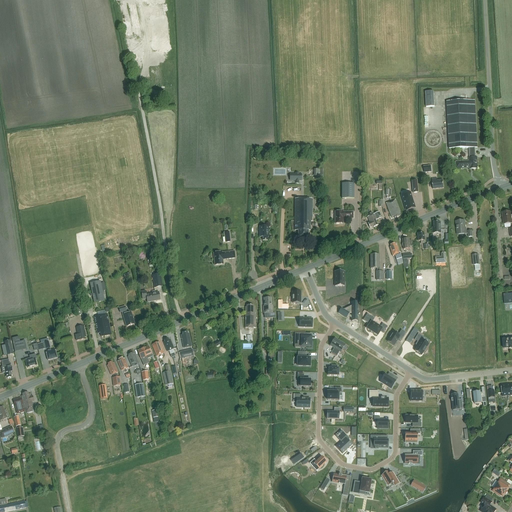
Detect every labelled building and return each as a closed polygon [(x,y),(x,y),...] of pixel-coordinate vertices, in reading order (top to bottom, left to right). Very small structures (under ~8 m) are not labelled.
[(169,15),(152,17),(155,50),(172,48),(169,15)] [(434,106),(433,92),(425,92),(426,107),(434,106)] [(475,148),(477,148),(475,100),(447,102),(449,149),(469,148),(469,162),(456,162),(456,169),(464,169),(464,170),(478,169),(477,158),(475,158),(475,148)] [(289,174),(289,181),(295,181),(295,184),(299,184),(299,181),(301,181),(301,174),(289,174)] [(444,188),(443,180),(437,181),(437,179),(432,179),(433,190),(444,188)] [(354,199),(354,184),(342,184),(341,199),(354,199)] [(410,193),(401,195),(406,211),(415,208),(412,200),(413,200),(412,200),(410,193)] [(311,221),(312,221),(312,199),(295,199),(295,231),(298,231),(298,237),(308,237),(308,231),(310,231),(310,226),(311,226),(311,221)] [(401,216),(395,200),(386,204),(391,217),(394,216),(394,218),(401,216)] [(335,224),(343,224),(343,219),(353,219),(353,212),(343,212),(335,212),(335,224)] [(379,212),(373,215),(372,212),(369,214),(370,216),(367,217),(370,223),(368,224),(370,228),(373,227),(378,226),(376,220),(381,218),(379,212)] [(511,221),(511,212),(502,213),(504,225),(511,223),(511,221)] [(468,234),(469,238),(472,237),(472,231),(466,231),(466,228),(465,228),(465,221),(456,222),(457,235),(468,234)] [(434,228),(432,228),(432,234),(440,233),(440,222),(433,223),(434,228)] [(263,241),(268,241),(268,237),(269,237),(269,226),(260,226),(260,237),(263,237),(263,241)] [(402,246),(403,247),(403,250),(410,249),(410,247),(412,247),(411,241),(409,241),(409,239),(402,240),(403,244),(402,244),(402,246)] [(399,253),(397,245),(395,246),(395,244),(390,245),(391,247),(390,248),(392,256),(395,255),(396,260),(402,258),(400,253),(399,253)] [(222,253),(213,254),(215,266),(223,265),(223,260),(235,258),(234,252),(222,253)] [(446,253),(441,253),(441,257),(435,257),(435,264),(446,263),(446,253)] [(472,255),(473,266),(475,266),(475,271),(480,270),(479,254),(472,255)] [(383,280),(383,272),(379,272),(379,255),(370,255),(371,269),(376,269),(377,272),(376,272),(376,280),(383,280)] [(344,288),(344,273),(335,273),(335,288),(344,288)] [(163,287),(160,274),(152,275),(155,288),(163,287)] [(104,301),(100,282),(90,284),(94,304),(104,301)] [(141,292),(142,300),(147,299),(147,303),(160,300),(159,292),(155,293),(155,291),(152,291),(152,293),(146,295),(145,291),(141,292)] [(301,303),(301,292),(292,292),(292,303),(301,303)] [(264,314),(273,313),(272,306),(271,298),(264,299),(264,306),(263,306),(264,314)] [(358,322),(358,302),(352,302),(352,307),(345,311),(341,308),(338,313),(346,319),(349,314),(352,314),(352,322),(358,322)] [(245,328),(256,328),(256,311),(255,311),(255,307),(254,307),(254,306),(247,306),(247,307),(245,307),(245,328)] [(120,313),(122,312),(126,327),(133,325),(132,323),(134,323),(133,319),(134,317),(133,315),(132,315),(131,312),(127,314),(126,311),(125,307),(119,309),(120,313)] [(111,335),(107,314),(94,317),(97,334),(101,333),(101,337),(111,335)] [(367,315),(364,321),(370,325),(367,329),(377,336),(380,332),(383,334),(386,328),(382,325),(380,328),(372,323),(374,319),(367,315)] [(312,327),(312,319),(300,319),(299,327),(312,327)] [(76,328),(77,333),(78,335),(75,335),(76,341),(85,339),(84,337),(86,337),(84,326),(76,328)] [(391,336),(387,342),(393,346),(397,340),(400,342),(406,333),(401,330),(398,335),(393,332),(391,335),(391,336)] [(181,335),(184,348),(192,347),(189,334),(187,334),(187,332),(183,333),(183,335),(181,335)] [(311,346),(311,340),(310,340),(310,337),(305,337),(306,333),(295,333),(295,339),(297,339),(297,344),(301,344),(301,348),(306,348),(306,346),(311,346)] [(416,348),(413,353),(416,355),(415,356),(418,357),(419,357),(420,357),(422,353),(423,354),(425,351),(424,350),(426,346),(418,341),(420,338),(416,336),(413,342),(416,344),(414,347),(416,348)] [(47,339),(40,340),(41,344),(43,350),(50,348),(48,342),(47,339)] [(174,349),(170,340),(169,340),(168,339),(164,340),(165,342),(163,342),(167,352),(169,351),(170,355),(175,353),(173,349),(174,349)] [(341,353),(345,345),(335,339),(330,346),(334,349),(331,354),(336,357),(340,352),(341,353)] [(511,339),(503,340),(504,349),(509,349),(511,349),(511,339)] [(11,341),(4,342),(7,355),(13,354),(11,341)] [(164,354),(159,342),(153,345),(154,346),(153,347),(157,357),(164,354)] [(146,357),(148,356),(149,357),(152,355),(152,354),(148,347),(143,349),(146,357)] [(46,352),(48,361),(57,358),(55,349),(46,352)] [(146,357),(143,349),(138,351),(144,366),(149,363),(146,357)] [(192,350),(185,352),(180,353),(181,358),(193,356),(192,350)] [(310,366),(310,358),(306,358),(306,353),(298,352),(298,358),(297,366),(310,366)] [(135,354),(133,355),(133,353),(129,355),(129,357),(128,357),(132,367),(139,364),(135,354)] [(36,354),(31,355),(29,356),(30,358),(25,360),(26,362),(27,368),(37,366),(35,360),(37,359),(36,354)] [(127,372),(126,369),(128,368),(124,359),(123,359),(122,358),(118,360),(119,361),(118,362),(122,371),(123,371),(124,373),(127,372)] [(9,364),(8,360),(3,361),(3,364),(2,365),(2,367),(1,367),(2,374),(5,373),(6,373),(7,378),(11,378),(10,372),(12,371),(12,367),(11,367),(10,363),(9,364)] [(118,377),(116,374),(118,373),(114,363),(113,364),(112,362),(108,364),(109,365),(107,366),(111,376),(113,375),(114,378),(113,378),(114,386),(121,386),(119,377),(118,377)] [(165,366),(166,372),(162,373),(165,386),(173,384),(171,371),(170,371),(169,366),(165,366)] [(338,376),(339,369),(337,369),(337,366),(331,366),(331,369),(329,369),(329,372),(328,372),(328,376),(338,376)] [(310,387),(310,380),(304,380),(304,373),(297,373),(297,379),(298,379),(298,387),(310,387)] [(396,382),(391,378),(393,375),(389,373),(387,376),(385,375),(384,375),(380,381),(380,382),(391,388),(394,384),(396,382)] [(145,397),(143,384),(135,385),(137,398),(145,397)] [(511,385),(507,386),(507,385),(501,385),(502,397),(511,395),(511,385)] [(327,392),(327,400),(339,400),(339,392),(341,392),(341,388),(335,388),(335,392),(327,392)] [(369,391),(369,398),(373,399),(373,407),(388,407),(388,399),(378,398),(378,391),(369,391)] [(410,391),(410,401),(411,401),(411,399),(416,399),(416,401),(422,402),(422,391),(410,391)] [(487,406),(485,393),(481,393),(480,392),(473,393),(475,404),(483,403),(484,407),(487,406)] [(22,396),(25,409),(26,414),(33,412),(32,407),(34,406),(33,403),(32,403),(31,402),(34,401),(32,396),(31,397),(31,394),(28,395),(28,393),(23,394),(23,396),(22,396)] [(294,394),(294,399),(297,399),(296,408),(310,408),(310,399),(301,399),(301,395),(294,394)] [(459,394),(451,395),(453,411),(453,408),(460,407),(460,410),(463,409),(463,408),(462,401),(459,401),(459,394)] [(24,412),(21,398),(14,400),(16,408),(17,414),(20,413),(24,412)] [(6,409),(4,410),(3,407),(0,407),(0,419),(1,421),(8,418),(9,417),(6,409)] [(339,419),(339,408),(334,408),(334,411),(327,411),(327,419),(339,419)] [(374,417),(374,420),(377,420),(377,429),(388,429),(388,420),(380,420),(380,417),(374,417)] [(421,427),(421,420),(417,420),(417,417),(405,417),(405,424),(412,424),(412,427),(421,427)] [(3,431),(6,436),(14,433),(11,427),(3,431)] [(417,441),(417,434),(420,434),(420,430),(411,430),(411,434),(405,434),(405,441),(417,441)] [(341,442),(336,447),(342,454),(347,450),(346,449),(348,447),(349,448),(352,445),(348,440),(349,439),(342,431),(340,433),(342,435),(337,439),(341,442)] [(371,436),(371,443),(374,443),(373,449),(388,449),(388,444),(387,444),(387,440),(380,440),(380,436),(371,436)] [(310,449),(306,438),(300,440),(304,452),(310,449)] [(405,455),(405,464),(411,464),(411,465),(417,465),(417,456),(422,456),(422,451),(413,451),(413,455),(405,455)] [(293,465),(303,459),(300,455),(290,461),(293,465)] [(314,459),(309,464),(317,471),(326,462),(321,457),(316,462),(314,459)] [(387,473),(382,476),(388,486),(392,483),(392,484),(393,484),(394,486),(399,483),(393,473),(388,476),(387,473)] [(334,474),(332,484),(345,486),(343,495),(347,496),(351,477),(339,475),(333,474),(334,474)] [(324,491),(330,480),(326,478),(320,489),(324,491)] [(369,493),(371,480),(363,479),(362,485),(355,484),(353,493),(360,494),(361,491),(369,493)] [(504,497),(505,495),(506,495),(508,492),(507,492),(509,489),(508,488),(510,486),(502,481),(500,483),(499,482),(495,489),(493,491),(496,493),(495,493),(500,496),(500,495),(504,497)] [(494,511),(496,510),(489,506),(491,503),(484,498),(481,503),(485,505),(483,508),(482,508),(481,510),(481,511),(494,511)] [(24,502),(7,505),(1,506),(0,506),(0,511),(5,511),(26,508),(24,502)]
